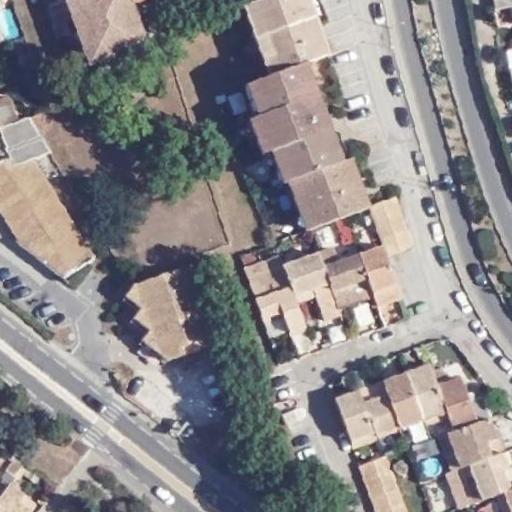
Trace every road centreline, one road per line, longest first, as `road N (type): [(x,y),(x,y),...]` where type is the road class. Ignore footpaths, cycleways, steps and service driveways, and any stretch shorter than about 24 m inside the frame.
road 1 (tertiary): [(401,0),(468,250),(511,332)]
road 2 (primary): [(238,511),(0,326)]
road 3 (primary): [(0,360),(187,511)]
road 4 (tertiary): [(511,224),(445,0)]
